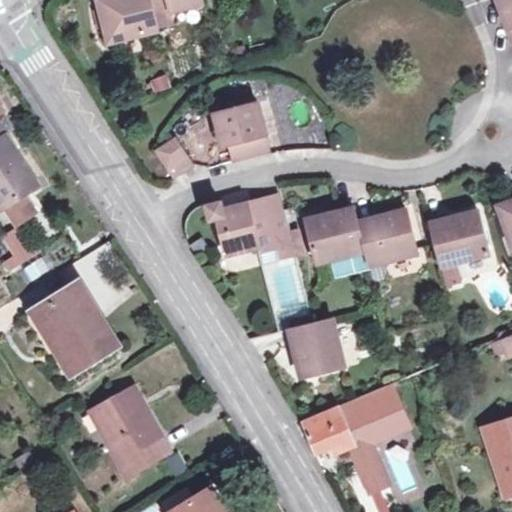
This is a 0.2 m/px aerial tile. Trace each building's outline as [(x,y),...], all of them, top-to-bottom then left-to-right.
[(98,0),(110,43),(160,30),(157,16),(205,4),(203,0),(98,0)] [(511,0),(497,0),(503,14),(509,30),(511,29),(511,0)] [(234,160),(271,151),(266,134),(258,104),(215,115),(222,146),(230,144),(234,160)] [(0,206),(3,205),(13,222),(32,210),(21,193),(35,184),(4,136),(10,133),(0,116),(0,112),(2,111),(0,108),(0,206)] [(158,151),(175,176),(184,169),(192,164),(175,139),(158,151)] [(268,198),(281,248),(285,261),(296,258),(280,194),(268,198)] [(260,253),(281,248),(268,198),(224,210),(221,202),(207,206),(211,221),(218,219),(228,256),(259,247),(260,253)] [(511,200),(504,204),(498,206),(511,244),(511,200)] [(335,260),(366,251),(370,267),(386,263),(418,254),(407,210),(358,223),(355,209),(308,220),(319,264),(335,260)] [(430,223),(442,267),(489,255),(479,210),(430,223)] [(13,258),(3,263),(7,273),(35,261),(21,229),(4,236),(13,258)] [(370,267),(366,251),(335,260),(339,275),(370,267)] [(390,279),(386,263),(370,267),(374,284),(390,279)] [(80,286),(35,313),(55,345),(61,342),(77,369),(117,345),(80,286)] [(345,367),(334,319),(289,330),(302,377),(345,367)] [(511,356),(511,337),(503,341),(509,357),(511,356)] [(392,383),(340,405),(357,443),(352,445),(354,449),(372,442),(370,438),(408,423),(392,383)] [(94,413),(127,475),(169,451),(135,390),(94,413)] [(340,405),(303,421),(317,452),(332,445),(335,452),(352,445),(357,443),(340,405)] [(511,421),(486,429),(495,456),(502,453),(511,484),(511,421)] [(372,442),(354,449),(364,473),(382,465),(372,442)] [(508,496),(511,494),(511,484),(502,453),(495,456),(508,496)] [(382,465),(364,473),(372,491),(389,484),(382,465)] [(177,511),(223,511),(211,492),(177,511)]
